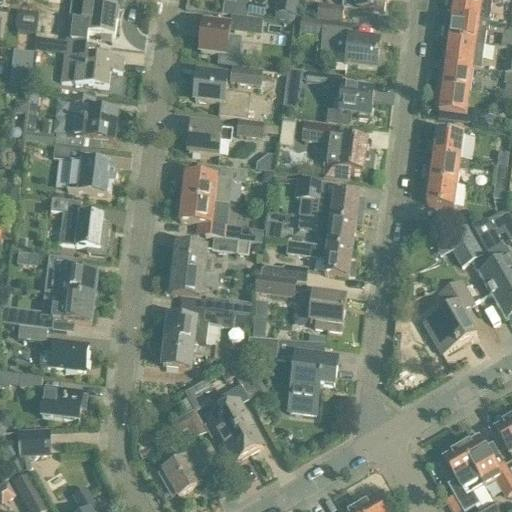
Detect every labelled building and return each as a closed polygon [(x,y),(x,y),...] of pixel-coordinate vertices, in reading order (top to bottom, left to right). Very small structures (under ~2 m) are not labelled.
[(71,0),(66,46),(87,48),(89,38),(114,41),(119,0),(71,0)] [(278,0),(276,17),(295,20),(298,0),(278,0)] [(344,0),(343,11),(344,11),(356,13),(358,13),(384,17),(386,0),(344,0)] [(483,0),(449,0),(448,11),(453,12),(452,20),(490,25),(493,1),(483,0)] [(319,8),(318,22),(342,26),(344,11),(319,8)] [(18,14),(16,32),(37,35),(39,16),(18,14)] [(204,28),(200,57),(219,59),(218,69),(238,71),(242,42),(229,41),(230,36),(261,39),(263,24),(232,20),(230,31),(204,28)] [(443,43),(449,44),(486,49),(490,25),(452,20),(451,29),(445,28),(443,43)] [(351,42),(352,29),(308,24),(306,38),(326,40),(324,54),(348,57),(346,70),(377,73),(377,70),(383,71),(384,57),(379,57),(380,45),(351,42)] [(446,68),(473,71),(483,73),(486,49),(449,44),(446,68)] [(66,46),(61,87),(108,93),(110,77),(122,79),(124,64),(86,59),(87,48),(66,46)] [(439,76),(437,91),(470,95),(473,71),(446,68),(444,76),(439,76)] [(232,72),(230,87),(260,90),(262,76),(232,72)] [(308,75),(306,85),(340,90),(341,79),(308,75)] [(511,77),(504,76),(503,86),(506,87),(504,100),(511,100),(511,77)] [(198,77),(194,105),(221,108),(219,121),(246,124),(249,100),(225,97),(227,81),(198,77)] [(13,78),(11,89),(29,91),(29,90),(31,90),(33,80),(13,78)] [(14,104),(12,117),(13,117),(13,116),(26,118),(23,145),(53,148),(54,138),(33,135),(38,91),(29,90),(27,105),(14,104)] [(328,113),(326,127),(350,130),(352,117),(370,120),(374,95),(344,90),(341,115),(328,113)] [(437,91),(435,106),(440,107),(439,116),(467,120),(470,95),(437,91)] [(58,138),(57,149),(99,155),(100,145),(113,147),(117,119),(93,116),(94,102),(72,100),(67,140),(58,138)] [(511,100),(504,100),(503,112),(511,113),(511,100)] [(238,126),(237,140),(261,143),(263,128),(238,126)] [(283,126),(281,138),(295,140),(296,128),(283,126)] [(305,126),(303,144),(315,146),(328,147),(325,170),(323,181),(349,185),(350,173),(363,175),(367,145),(337,140),(339,131),(317,128),(305,126)] [(191,129),(188,156),(219,160),(220,149),(230,150),(231,137),(221,136),(222,133),(191,129)] [(437,136),(433,160),(461,164),(464,139),(437,136)] [(55,150),(53,164),(71,166),(67,195),(106,200),(108,184),(115,185),(117,171),(110,170),(97,168),(83,166),(84,154),(55,150)] [(496,183),(495,192),(508,195),(511,171),(507,170),(509,157),(499,156),(497,169),(496,183)] [(427,168),(425,183),(457,188),(459,174),(466,174),(467,165),(461,164),(433,160),(432,169),(427,168)] [(186,179),(183,202),(229,208),(231,184),(245,186),(247,174),(212,170),(211,181),(186,179)] [(264,175),(263,183),(266,186),(272,187),(274,176),(264,175)] [(425,183),(423,199),(428,200),(427,209),(454,212),(457,188),(425,183)] [(299,184),(296,202),(321,205),(321,209),(333,211),(331,224),(356,227),(360,201),(335,197),(335,198),(323,196),(324,187),(299,184)] [(7,188),(6,200),(18,201),(18,199),(19,189),(7,188)] [(495,192),(493,202),(507,204),(508,195),(495,192)] [(177,206),(176,222),(181,223),(180,226),(206,229),(212,230),(216,230),(214,242),(238,245),(240,232),(226,231),(229,208),(183,202),(183,207),(177,206)] [(52,203),(51,216),(63,218),(60,248),(76,251),(89,253),(89,258),(104,259),(108,228),(103,227),(104,223),(80,220),(82,207),(52,203)] [(511,227),(506,218),(472,229),(488,256),(487,256),(511,299),(511,263),(510,259),(507,261),(496,242),(503,238),(508,246),(511,243),(511,227)] [(309,221),(308,233),(322,235),(320,249),(352,254),(356,227),(331,224),(309,221)] [(466,231),(446,242),(463,271),(472,265),(506,323),(511,319),(511,299),(487,256),(483,259),(466,231)] [(214,242),(213,254),(246,258),(248,246),(238,245),(214,242)] [(285,245),(283,258),(326,264),(324,278),(348,281),(349,280),(354,281),(356,267),(351,266),(352,254),(320,249),(306,248),(285,245)] [(178,249),(174,274),(212,279),(213,266),(205,265),(207,253),(178,249)] [(50,261),(46,297),(60,299),(94,303),(97,277),(84,276),(72,274),(73,264),(50,261)] [(282,272),(281,283),(292,285),(307,287),(309,273),(286,270),(282,272)] [(167,283),(165,299),(171,299),(171,300),(182,301),(200,303),(202,291),(217,293),(218,280),(212,279),(174,274),(173,284),(167,283)] [(253,279),(251,295),(290,301),(292,285),(281,283),(253,279)] [(450,313),(425,328),(443,358),(477,339),(463,315),(474,309),(461,286),(441,298),(450,313)] [(296,295),(294,307),(312,309),(310,325),(316,325),(315,333),(340,336),(341,329),(342,329),(346,301),(314,297),(296,295)] [(35,317),(33,333),(48,335),(54,336),(56,323),(63,324),(63,325),(91,328),(94,303),(60,299),(46,297),(44,318),(35,317)] [(207,304),(206,314),(230,317),(236,318),(251,320),(253,308),(232,306),(207,303),(207,304)] [(169,321),(166,346),(194,349),(206,350),(209,329),(234,332),(236,318),(230,317),(206,314),(205,325),(169,321)] [(254,329),(253,341),(265,342),(266,331),(254,329)] [(20,332),(19,343),(46,346),(47,345),(46,345),(47,336),(48,336),(48,335),(20,332)] [(248,355),(247,359),(276,363),(277,358),(296,361),(289,415),(315,418),(319,389),(334,391),(337,365),(322,363),(324,347),(249,342),(248,355)] [(55,345),(52,372),(53,372),(85,376),(86,376),(89,348),(88,349),(56,345),(55,345)] [(248,355),(206,350),(194,349),(166,346),(163,370),(191,374),(193,359),(209,360),(208,363),(220,364),(226,373),(230,370),(242,364),(247,361),(247,359),(248,355)] [(246,401),(230,370),(226,373),(221,376),(225,384),(237,406),(246,401)] [(0,375),(0,391),(7,392),(8,389),(42,393),(43,381),(0,375)] [(207,383),(195,390),(199,399),(212,392),(207,383)] [(88,399),(83,399),(84,396),(46,391),(42,421),(80,425),(82,413),(87,413),(88,399)] [(231,398),(220,405),(224,413),(249,458),(264,450),(238,405),(236,407),(231,398)] [(224,413),(211,421),(236,466),(249,458),(224,413)] [(193,414),(169,427),(176,439),(186,434),(192,444),(206,437),(193,414)] [(511,422),(496,432),(511,459),(511,422)] [(49,435),(19,436),(20,460),(50,459),(49,435)] [(465,449),(461,451),(484,491),(498,483),(508,501),(511,498),(511,480),(492,446),(484,451),(478,441),(476,443),(474,441),(472,439),(463,444),(464,447),(465,449)] [(164,474),(159,476),(165,487),(173,502),(200,486),(196,479),(204,475),(200,469),(211,463),(201,445),(174,461),(176,466),(163,473),(164,474)] [(148,449),(140,454),(144,461),(153,456),(148,449)] [(11,450),(4,454),(9,463),(16,459),(11,450)] [(461,451),(444,461),(456,483),(447,488),(461,511),(472,511),(476,510),(477,511),(496,511),(493,507),(484,511),(483,511),(474,497),(484,491),(461,451)] [(46,511),(27,479),(12,488),(26,511),(46,511)] [(6,485),(0,488),(0,508),(14,501),(6,485)] [(80,511),(97,511),(86,492),(73,500),(80,511)] [(380,511),(374,501),(357,511),(380,511)]
